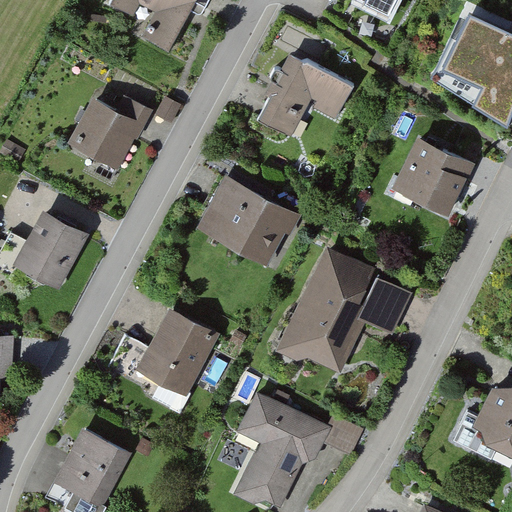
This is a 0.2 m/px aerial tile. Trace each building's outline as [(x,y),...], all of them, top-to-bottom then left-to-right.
[(202,0),(110,0),(109,4),(147,25),(141,37),(171,54),(202,0)] [(370,0),(368,6),(393,18),(402,0),(370,0)] [(511,27),(468,8),(436,78),(504,124),(511,106),(511,27)] [(359,87),(294,55),(262,118),(298,136),(313,106),(342,120),(359,87)] [(116,112),(92,99),(68,144),(123,174),(156,112),(125,96),(116,112)] [(180,107),(168,101),(161,115),(174,121),(180,107)] [(476,168),(417,139),(390,194),(449,224),(476,168)] [(302,217),(224,177),(197,229),(275,269),(302,217)] [(88,237),(43,212),(14,264),(58,289),(88,237)] [(379,272),(324,247),(277,350),(342,379),(366,325),(396,339),(416,295),(376,277),(379,272)] [(150,345),(129,334),(115,359),(188,397),(222,334),(170,306),(150,345)] [(0,390),(19,372),(17,336),(0,336),(0,390)] [(511,382),(502,378),(472,434),(511,455),(511,382)] [(331,425),(255,392),(236,437),(259,447),(241,487),(284,506),(306,458),(315,462),(331,425)] [(133,454),(82,428),(52,485),(103,511),(133,454)] [(452,511),(424,497),(416,511),(452,511)]
